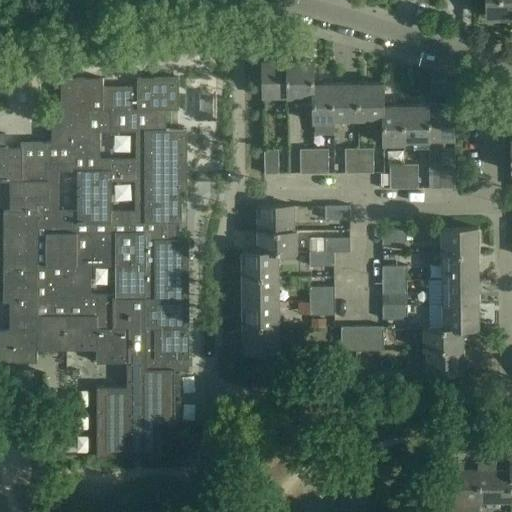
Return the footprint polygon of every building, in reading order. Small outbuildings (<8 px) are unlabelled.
[(511,0),(486,0),(487,17),(511,16),(511,0)] [(223,24),(199,24),(199,35),(208,34),(208,57),(223,56),(223,24)] [(287,98),(312,98),(312,80),(313,80),(313,61),(287,62),(287,98)] [(262,98),(287,98),(287,62),(262,62),(262,98)] [(115,265),(115,296),(115,297),(114,297),(114,316),(64,317),(64,349),(66,349),(96,349),(96,363),(127,363),(127,387),(97,387),(97,458),(161,458),(161,428),(175,428),(175,427),(175,370),(188,370),(188,273),(189,239),(181,239),(181,192),(187,192),(187,129),(166,130),(166,109),(179,109),(179,78),(137,78),(137,86),(103,86),(102,86),(102,109),(111,109),(111,131),(137,131),(137,160),(111,160),(111,171),(78,171),(78,213),(69,213),(69,224),(77,224),(77,266),(90,266),(90,265),(115,265)] [(5,135),(0,134),(0,181),(11,182),(11,211),(3,211),(3,273),(3,302),(10,302),(10,331),(0,331),(0,362),(37,363),(37,350),(64,349),(64,317),(114,316),(114,297),(114,295),(90,295),(90,266),(77,266),(77,224),(69,224),(69,213),(61,213),(61,171),(78,171),(111,171),(111,160),(102,160),(102,131),(111,131),(111,109),(102,109),(102,86),(103,86),(103,79),(60,79),(61,109),(51,109),(52,142),(70,142),(70,161),(47,161),(47,166),(34,166),(34,159),(22,159),(22,147),(5,147),(5,135)] [(333,123),(333,120),(333,84),(321,84),(321,80),(313,80),(312,80),(312,98),(313,123),(333,123)] [(383,83),(358,84),(358,120),(382,120),(384,120),(384,101),(383,83)] [(333,120),(358,120),(358,84),(333,84),(333,120)] [(392,101),(384,101),(384,120),(382,120),(383,145),(404,145),(404,141),(404,106),(392,106),(392,101)] [(428,105),(404,106),(404,141),(428,141),(428,105)] [(454,105),(428,105),(428,141),(454,141),(454,105)] [(371,173),(371,148),(357,149),(357,173),(371,173)] [(312,173),(312,149),(298,149),(298,174),(312,173)] [(326,173),(326,149),(312,149),(312,173),(326,173)] [(357,173),(357,149),(343,149),(343,173),(357,173)] [(262,150),(262,174),(277,174),(276,150),(262,150)] [(418,164),(404,165),(405,189),(418,189),(418,164)] [(440,164),(440,189),(455,189),(454,164),(440,164)] [(405,189),(404,165),(389,165),(390,189),(405,189)] [(257,206),(258,232),(293,232),(293,205),(257,206)] [(349,205),(325,205),(325,219),(349,219),(349,205)] [(442,228),(442,254),(478,254),(477,228),(442,228)] [(406,229),(382,230),(382,245),(406,244),(406,229)] [(258,232),(258,251),(278,252),(296,252),(295,232),(293,232),(258,232)] [(325,237),(325,251),(334,252),(350,251),(350,237),(325,237)] [(242,251),(242,276),(278,276),(278,252),(258,251),(242,251)] [(334,252),(325,251),(308,252),(309,266),(334,266),(334,252)] [(442,254),(442,279),(478,279),(478,254),(442,254)] [(407,265),(402,265),(382,266),(383,279),(407,279),(407,265)] [(242,276),(242,302),(278,301),(278,276),(242,276)] [(407,293),(407,279),(383,279),(383,294),(407,293)] [(442,279),(443,304),(478,304),(478,279),(442,279)] [(309,287),(309,300),(335,300),(334,287),(309,287)] [(407,305),(407,293),(383,294),(383,305),(407,305)] [(335,300),(309,300),(309,315),(335,315),(335,300)] [(242,302),(243,326),(279,326),(278,301),(242,302)] [(443,304),(443,329),(467,328),(478,328),(478,304),(443,304)] [(408,319),(407,305),(383,305),(383,319),(408,319)] [(279,326),(243,326),(243,352),(279,351),(279,326)] [(355,351),(355,326),(341,326),(341,351),(355,351)] [(369,326),(355,326),(355,351),(369,351),(369,326)] [(383,326),(369,326),(369,351),(383,350),(383,326)] [(423,349),(426,349),(463,349),(463,337),(467,337),(467,328),(443,329),(423,329),(423,349)] [(463,349),(426,349),(427,374),(463,374),(463,349)] [(478,511),(478,503),(478,471),(458,471),(458,463),(446,463),(446,511),(478,511)] [(478,463),(478,471),(478,503),(511,503),(511,499),(511,493),(511,471),(510,471),(490,471),(490,463),(478,463)]
